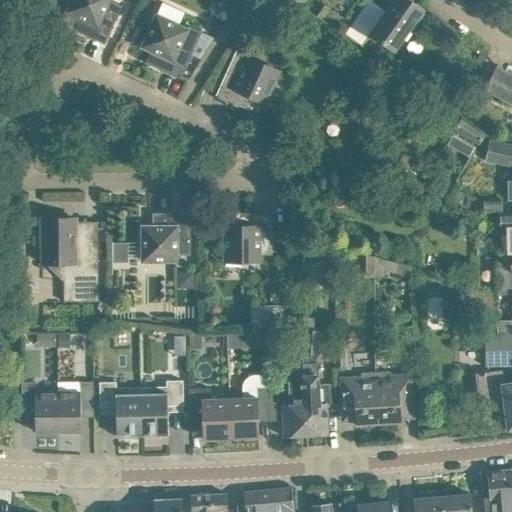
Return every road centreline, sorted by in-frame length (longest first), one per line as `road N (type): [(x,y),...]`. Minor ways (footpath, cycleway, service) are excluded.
road 1 (residential): [(89,474),(338,465),(511,447)]
road 2 (residential): [(243,137),(91,73),(71,73),(57,87),(29,162),(37,184)]
road 3 (residential): [(37,184),(237,186),(253,168),(254,150),(243,137)]
